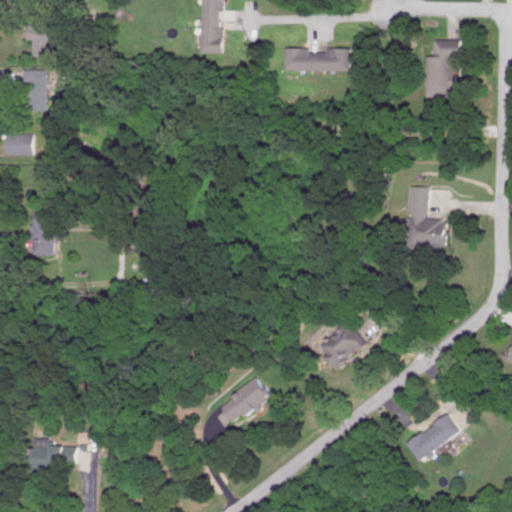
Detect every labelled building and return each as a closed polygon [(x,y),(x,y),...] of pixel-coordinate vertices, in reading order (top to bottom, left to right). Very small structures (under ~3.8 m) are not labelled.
[(205,0),(205,50),(227,50),(228,25),(223,25),(223,8),(228,8),(228,0),(205,0)] [(65,23),(31,22),(31,38),(37,38),(36,52),(51,52),(52,39),(65,39),(65,23)] [(465,37),(436,38),(437,54),(430,54),(431,95),(460,95),(459,56),(465,56),(465,37)] [(354,69),(355,46),(330,45),(330,50),(313,50),(313,46),(289,46),(289,68),(354,69)] [(32,68),(33,109),(52,108),(52,68),(32,68)] [(11,153),(37,153),(37,132),(10,132),(11,153)] [(413,213),(433,212),(432,184),(412,185),(413,213)] [(56,205),(34,206),(35,253),(57,253),(56,237),(66,237),(65,218),(56,218),(56,205)] [(112,211),(113,227),(131,227),(131,211),(112,211)] [(451,217),(425,218),(427,245),(453,243),(451,217)] [(171,276),(146,276),(146,289),(171,289),(171,276)] [(371,337),(351,319),(321,350),(341,369),(371,337)] [(227,403),(237,420),(249,412),(250,413),(276,397),(262,374),(234,391),(237,396),(227,403)] [(467,430),(453,412),(413,442),(427,461),(467,430)] [(185,434),(168,431),(165,447),(182,451),(185,434)] [(70,458),(82,458),(82,443),(40,443),(40,468),(70,468),(70,458)]
